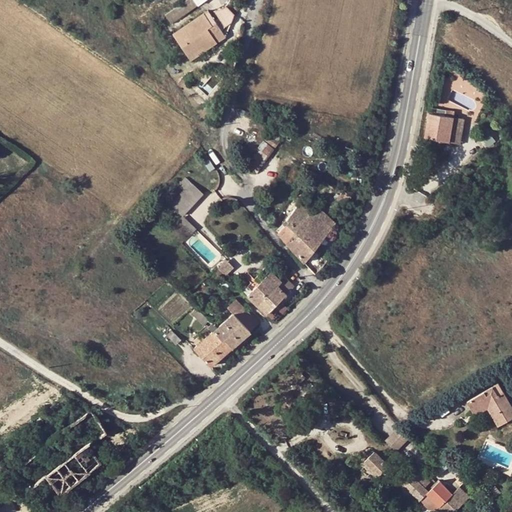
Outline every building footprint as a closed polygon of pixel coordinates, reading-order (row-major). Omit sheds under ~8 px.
[(181,27),(184,31),(175,37),(186,53),(206,40),(210,45),(226,35),(217,19),(211,24),(203,12),(181,27)] [(181,27),(172,32),(175,37),(184,31),(181,27)] [(190,59),(210,45),(206,40),(186,53),(190,59)] [(445,110),(432,107),(431,113),(429,113),(425,138),(448,142),(460,144),(464,119),(444,116),(445,110)] [(249,159),(258,165),(277,140),(268,133),(249,159)] [(216,167),(211,158),(205,161),(211,170),(216,167)] [(205,192),(187,175),(181,182),(186,188),(172,203),(184,214),(205,192)] [(337,212),(350,195),(343,190),(327,210),(331,213),(333,210),(337,212)] [(278,234),(305,261),(336,224),(316,206),(310,214),(298,204),(286,219),(289,221),(278,234)] [(184,214),(176,223),(190,236),(198,227),(184,214)] [(236,266),(228,257),(217,268),(225,276),(236,266)] [(265,266),(255,276),(260,281),(248,294),(269,312),(294,286),(286,278),(279,271),(275,276),(271,272),(265,266)] [(257,323),(236,298),(227,307),(233,314),(218,327),(213,323),(208,327),(213,332),(221,341),(224,339),(231,346),(257,323)] [(196,306),(190,312),(204,326),(210,320),(196,306)] [(221,341),(213,332),(194,348),(210,366),(231,346),(224,339),(221,341)] [(500,423),(511,416),(511,402),(501,382),(471,399),(477,410),(489,403),(492,407),(500,423)] [(405,428),(391,435),(398,450),(412,443),(405,428)] [(422,498),(428,493),(424,489),(429,483),(414,468),(412,468),(411,468),(399,480),(390,471),(388,472),(385,469),(387,467),(372,452),(362,462),(376,477),(378,476),(391,489),(395,484),(405,494),(410,489),(421,500),(422,498)] [(448,464),(442,458),(435,466),(439,471),(448,464)] [(0,478),(8,471),(0,463),(0,478)] [(437,484),(429,491),(428,493),(422,498),(435,511),(436,510),(453,493),(457,490),(460,487),(466,481),(459,473),(446,486),(441,479),(437,484)] [(346,486),(336,476),(331,481),(340,491),(346,486)] [(499,491),(493,483),(488,488),(495,495),(499,491)] [(437,511),(455,511),(471,497),(466,492),(468,489),(465,486),(462,489),(460,487),(457,490),(453,493),(436,510),(437,511)]
